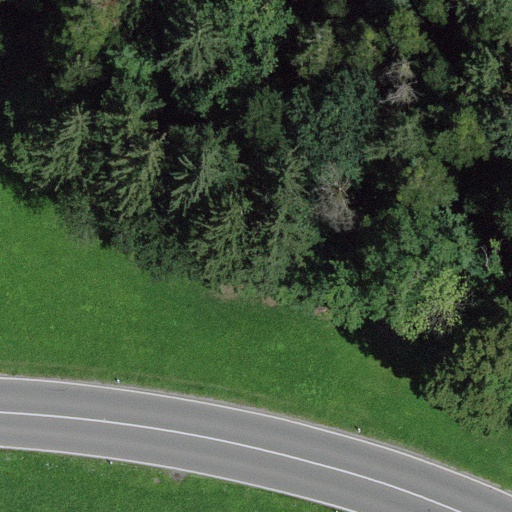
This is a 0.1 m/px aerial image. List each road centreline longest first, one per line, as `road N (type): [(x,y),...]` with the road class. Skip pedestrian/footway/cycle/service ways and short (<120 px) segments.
road 1 (primary): [(457,511),(208,438),(0,415)]
road 2 (track): [(0,96),(74,0)]
